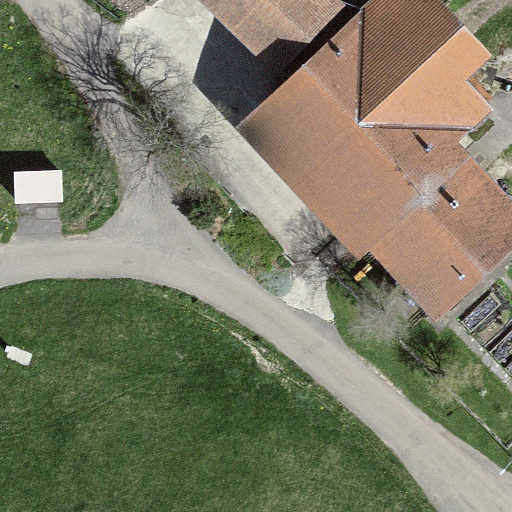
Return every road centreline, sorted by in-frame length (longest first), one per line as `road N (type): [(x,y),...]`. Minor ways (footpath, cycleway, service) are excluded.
road 1 (residential): [(192,254),(503,511)]
road 2 (residential): [(46,0),(192,254)]
road 3 (residential): [(192,254),(0,269)]
